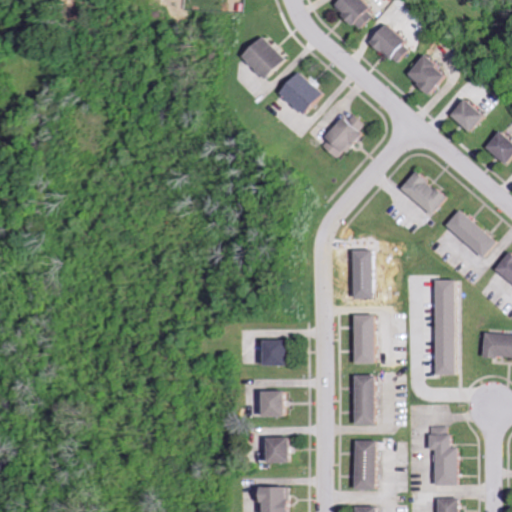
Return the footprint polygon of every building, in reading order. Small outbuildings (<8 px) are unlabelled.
[(365,29),(376,17),(373,14),(379,8),(370,0),(349,0),(342,9),(365,29)] [(403,63),(418,43),(394,24),(378,44),(403,63)] [(252,57),(276,80),(296,59),(272,36),(252,57)] [(417,74),(439,94),(457,74),(435,54),(417,74)] [(314,115),(333,94),(309,72),(289,92),(314,115)] [(495,115),(476,97),(461,114),(479,131),(495,115)] [(345,159),(374,130),(357,114),(329,143),(345,159)] [(511,162),(511,131),(510,129),(495,146),(511,162)] [(409,190),(441,213),(455,194),(423,171),(409,190)] [(503,242),(468,209),(454,224),(489,257),(503,242)] [(511,256),(502,269),(511,276),(511,256)] [(464,279),(443,279),(444,374),(465,374),(464,279)] [(382,314),(362,314),(363,363),(383,363),(382,314)] [(491,356),(511,357),(511,333),(492,332),(491,356)] [(276,365),(298,365),(298,339),(275,340),(276,365)] [(363,423),(383,424),(383,375),(364,375),(363,423)] [(296,416),(296,390),(275,390),(275,416),(296,416)] [(467,447),(459,447),(459,433),(451,433),(452,426),(437,426),(437,449),(444,449),(444,484),(467,484),(467,447)] [(300,437),(279,437),(279,463),(300,462),(300,437)] [(384,489),(386,440),(365,440),(364,488),(384,489)] [(297,500),(298,487),(269,486),(268,511),(300,511),(301,500),(297,500)] [(446,511),(467,511),(468,498),(446,498),(446,511)]
